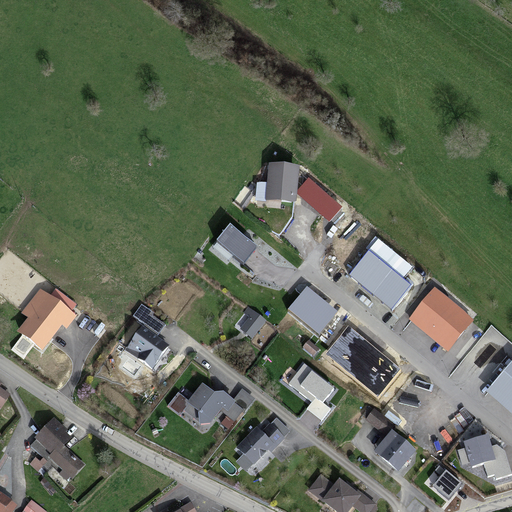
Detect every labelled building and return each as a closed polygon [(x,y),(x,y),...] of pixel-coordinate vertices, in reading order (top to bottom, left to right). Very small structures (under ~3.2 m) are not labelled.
[(297,166),(270,164),(267,197),(295,199),(297,166)] [(341,207),(308,179),(297,192),(329,220),(341,207)] [(256,245),(230,224),(218,239),(244,260),(256,245)] [(417,286),(374,252),(353,278),(395,312),(417,286)] [(336,311),(307,287),(290,308),(319,332),(336,311)] [(77,318),(41,289),(23,312),(33,320),(23,332),(49,353),(77,318)] [(471,319),(434,290),(411,319),(448,348),(471,319)] [(271,321),(258,310),(241,329),(255,340),(271,321)] [(175,346),(143,326),(127,351),(159,372),(175,346)] [(399,368),(348,328),(327,354),(378,394),(399,368)] [(511,367),(490,394),(511,411),(511,367)] [(332,388),(311,372),(301,385),(322,401),(332,388)] [(5,385),(0,381),(0,403),(5,407),(12,395),(2,389),(5,385)] [(222,394),(207,383),(191,405),(206,416),(206,426),(217,426),(226,414),(239,424),(256,401),(243,391),(237,399),(229,393),(222,394)] [(393,425),(374,410),(366,419),(385,434),(393,425)] [(76,439),(57,421),(39,439),(56,456),(53,459),(64,470),(60,474),(70,483),(86,466),(67,448),(76,439)] [(259,424),(236,447),(256,467),(272,450),(275,452),(288,437),(272,422),(265,429),(259,424)] [(414,450),(395,434),(379,453),(398,469),(414,450)] [(494,458),(487,434),(465,441),(472,465),(494,458)] [(32,447),(60,474),(64,470),(53,459),(56,456),(39,439),(32,447)] [(45,465),(30,455),(26,462),(40,471),(45,465)] [(445,472),(434,486),(449,497),(460,483),(445,472)] [(340,487),(324,475),(312,491),(341,511),(355,511),(357,510),(359,511),(373,511),(380,504),(346,479),(340,487)] [(14,511),(20,506),(0,490),(0,511),(14,511)] [(48,511),(31,500),(22,511),(48,511)] [(184,511),(199,511),(194,502),(182,508),(184,511)]
